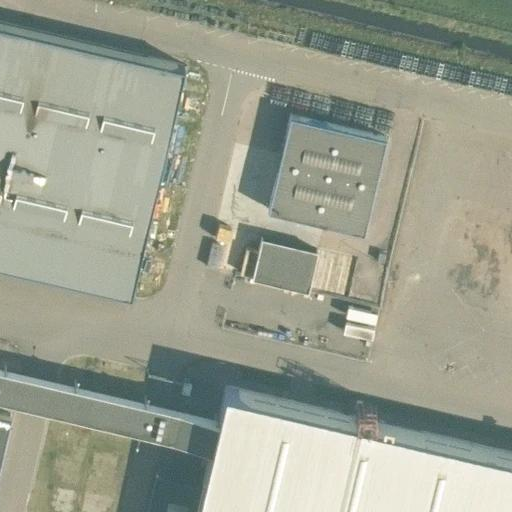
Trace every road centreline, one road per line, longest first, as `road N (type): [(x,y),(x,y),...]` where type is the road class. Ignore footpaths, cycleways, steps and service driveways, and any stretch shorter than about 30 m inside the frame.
road 1 (unknown): [(411,239),(374,386),(173,339)]
road 2 (unknown): [(248,54),(173,339)]
road 3 (unknown): [(17,511),(62,367),(110,340),(173,339)]
road 4 (unknown): [(173,339),(132,511)]
road 5 (unknown): [(445,101),(411,239)]
